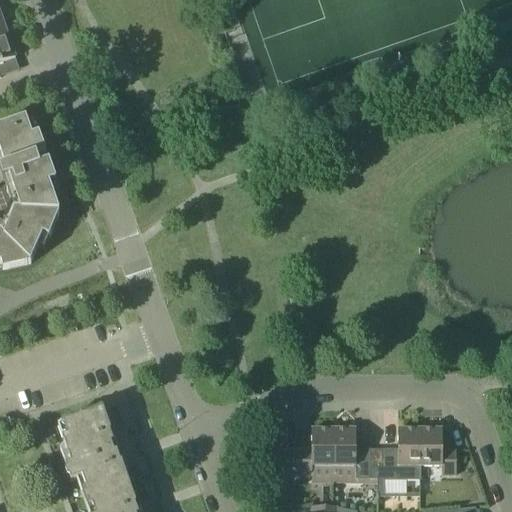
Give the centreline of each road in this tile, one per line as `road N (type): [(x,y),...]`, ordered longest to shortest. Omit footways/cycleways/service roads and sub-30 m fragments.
road 1 (residential): [(161,337),(68,78)]
road 2 (residential): [(195,428),(256,407),(382,387),(462,390)]
road 3 (residential): [(0,396),(161,337)]
road 4 (residential): [(504,511),(462,390)]
